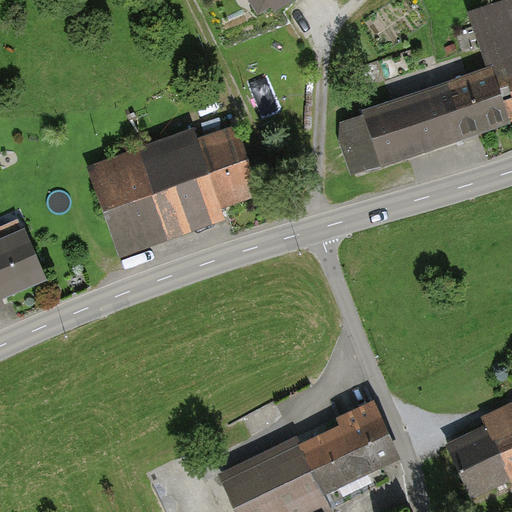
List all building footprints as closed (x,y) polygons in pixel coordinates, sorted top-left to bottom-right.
[(249,0),(259,16),(285,0),(249,0)] [(363,124),(341,131),(358,180),(381,173),(511,127),(511,0),(467,15),(486,68),(359,112),(363,124)] [(120,259),(228,222),(225,212),(264,199),(238,126),(200,139),(196,128),(88,165),(120,259)] [(0,311),(13,305),(9,296),(46,280),(24,230),(0,240),(0,311)] [(484,428),(445,447),(471,500),(507,483),(511,492),(511,405),(481,420),(484,428)] [(316,511),(311,500),(396,460),(372,410),(224,481),(239,511),(316,511)]
